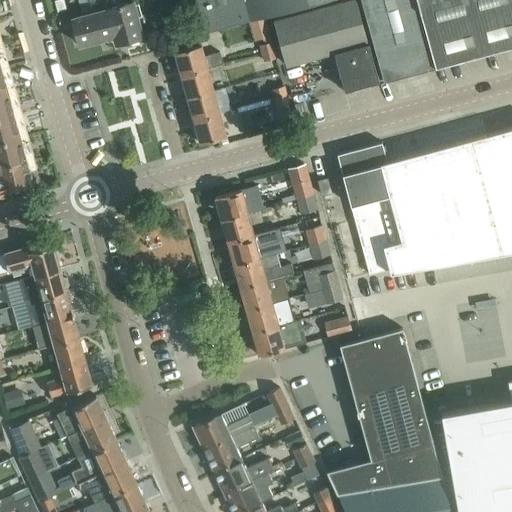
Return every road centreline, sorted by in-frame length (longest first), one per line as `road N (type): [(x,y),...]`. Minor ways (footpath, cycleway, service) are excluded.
road 1 (tertiary): [(181,173),(511,83)]
road 2 (unclassified): [(147,413),(88,199)]
road 3 (unclassified): [(88,199),(31,0)]
road 4 (unclassified): [(181,173),(146,58)]
